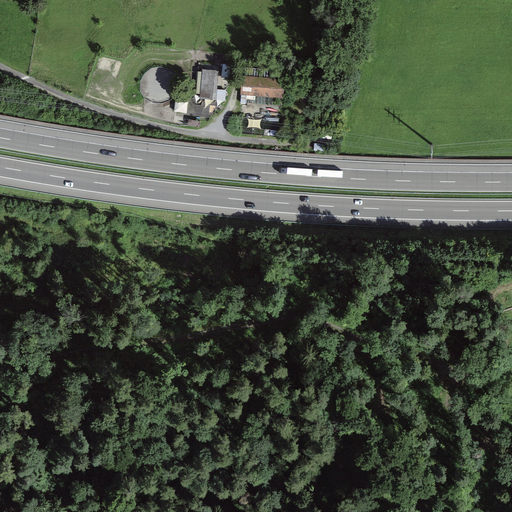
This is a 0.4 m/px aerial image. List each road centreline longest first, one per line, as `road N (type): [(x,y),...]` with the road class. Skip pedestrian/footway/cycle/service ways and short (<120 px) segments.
road 1 (motorway): [(511,182),(254,172),(0,137)]
road 2 (motorway): [(0,167),(240,200),(511,211)]
road 3 (track): [(464,375),(321,320),(285,317),(0,369)]
